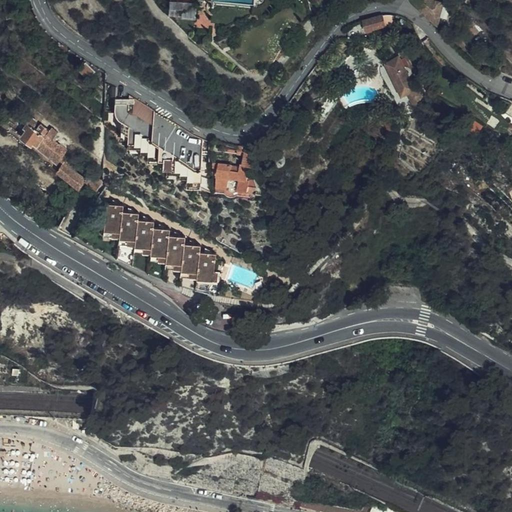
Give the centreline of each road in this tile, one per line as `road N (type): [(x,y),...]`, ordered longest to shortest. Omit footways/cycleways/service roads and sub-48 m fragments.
road 1 (tertiary): [(511,94),(462,64),(416,18),(378,7),(346,18),(328,36),(258,129),(230,134),(66,39),(37,0)]
road 2 (secondary): [(0,208),(219,344),(262,349),(408,319),(440,328),(511,370)]
